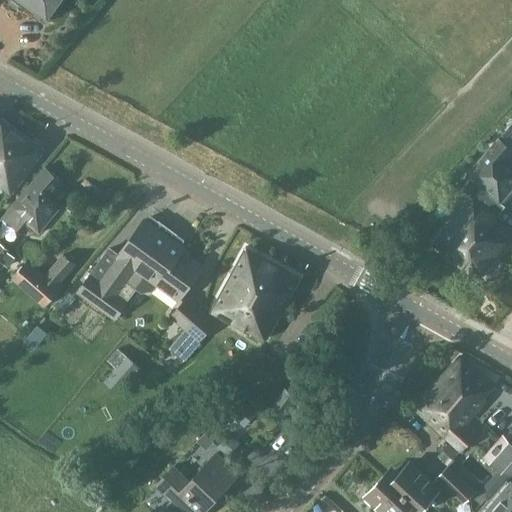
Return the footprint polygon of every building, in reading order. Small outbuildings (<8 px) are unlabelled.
[(60,0),(15,0),(45,21),(60,0)] [(0,186),(11,194),(43,150),(0,118),(0,186)] [(472,200),(433,245),(475,281),(511,239),(511,233),(488,212),(497,202),(499,204),(511,189),(511,164),(507,160),(511,154),(511,151),(499,140),(467,176),(471,179),(461,191),(472,200)] [(7,213),(2,220),(16,231),(23,222),(38,234),(59,208),(49,200),(62,183),(44,168),(7,213)] [(109,249),(77,294),(114,321),(129,300),(128,300),(136,289),(141,293),(153,291),(156,287),(177,302),(202,268),(181,253),(185,248),(180,245),(182,241),(151,218),(146,221),(144,220),(118,256),(109,249)] [(0,244),(0,268),(3,264),(6,267),(13,258),(5,251),(6,249),(0,244)] [(251,332),(265,340),(300,278),(245,248),(209,313),(249,335),(251,332)] [(21,267),(11,279),(12,280),(19,286),(43,308),(62,286),(58,283),(74,265),(63,256),(44,277),(34,268),(26,261),(21,267)] [(172,320),(184,330),(201,311),(190,301),(172,320)] [(176,340),(168,350),(184,363),(200,344),(198,343),(209,331),(215,324),(201,311),(184,330),(176,340)] [(30,334),(22,343),(31,350),(38,341),(30,334)] [(106,360),(115,368),(125,356),(117,349),(112,355),(111,355),(106,360)] [(127,356),(104,382),(116,393),(132,376),(136,380),(141,373),(138,370),(140,367),(127,356)] [(460,358),(414,409),(449,439),(450,440),(460,449),(461,451),(473,437),(463,428),(487,402),(482,397),(491,387),(460,358)] [(228,387),(203,415),(218,428),(230,414),(244,426),(256,412),(228,387)] [(296,399),(283,389),(269,407),(282,417),(296,399)] [(227,434),(214,447),(225,457),(237,444),(227,434)] [(485,458),(508,477),(511,472),(511,447),(502,439),(485,458)] [(442,450),(436,456),(447,466),(447,465),(448,466),(453,460),(451,459),(442,450)] [(172,503),(167,509),(170,511),(202,511),(238,475),(215,453),(189,481),(173,466),(154,486),(172,503)] [(117,472),(116,460),(97,461),(98,473),(117,472)] [(398,474),(390,484),(413,505),(420,511),(439,491),(409,463),(398,474)] [(447,466),(436,478),(462,504),(469,495),(474,490),(450,467),(448,466),(447,465),(447,466)] [(406,511),(413,505),(390,484),(383,477),(364,497),(380,511),(406,511)] [(511,482),(486,511),(511,511),(511,482),(511,483),(511,482)] [(482,486),(477,492),(484,499),(485,500),(496,488),(491,484),(482,486)] [(474,490),(469,495),(479,504),(484,499),(477,492),(474,490)]
